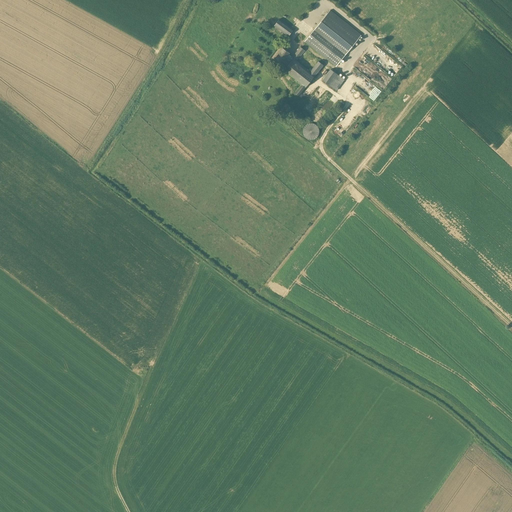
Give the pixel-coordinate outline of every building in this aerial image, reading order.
[(305,42),(336,66),(361,35),(330,10),(305,42)] [(294,29),(279,19),(274,26),(288,37),(294,29)] [(299,38),(298,37),(295,40),(300,44),(306,37),(302,34),(299,38)] [(282,64),(286,68),(284,71),(302,85),(294,94),(298,96),(323,65),(319,61),(310,72),(296,61),(304,50),(301,47),(292,57),(289,54),(290,53),(283,48),(274,60),(281,65),(282,64)] [(336,91),(344,80),(330,70),(322,81),(336,91)] [(319,132),(319,131),(319,130),(319,129),(319,128),(318,127),(317,126),(317,125),(316,125),(315,124),(314,124),(313,123),(312,123),(311,123),(310,123),(309,124),(308,124),(307,124),(307,125),(306,125),(305,126),(305,127),(304,127),(304,128),(304,129),(303,130),(303,131),(303,132),(303,133),(304,134),(304,135),(305,136),(305,137),(306,137),(307,138),(308,139),(309,139),(310,139),(311,139),(312,139),(313,139),(314,139),(315,139),(315,138),(316,138),(317,137),(318,136),(318,135),(319,135),(319,134),(319,133),(319,132)]
